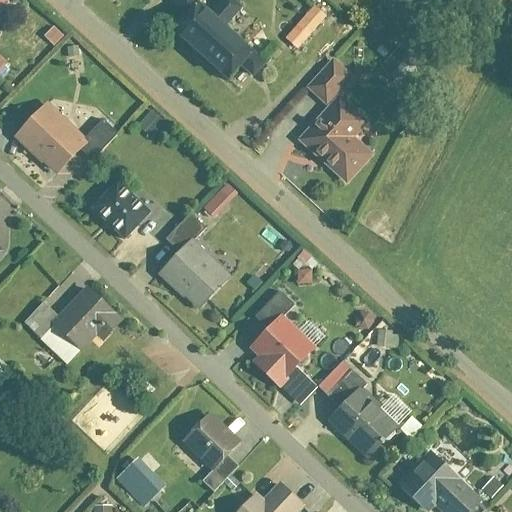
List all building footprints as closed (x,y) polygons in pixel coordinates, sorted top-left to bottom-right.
[(0,0),(0,11),(1,12),(9,0),(0,0)] [(185,15),(170,33),(219,76),(238,55),(212,32),(223,20),(213,12),(199,27),(185,15)] [(317,15),(291,45),(301,53),(327,23),(317,15)] [(404,50),(385,72),(405,89),(424,66),(404,50)] [(0,58),(0,75),(9,66),(0,58)] [(336,60),(312,85),(331,103),(355,78),(336,60)] [(329,103),(294,146),(343,185),(362,162),(336,141),(351,121),(329,103)] [(93,163),(119,134),(102,118),(84,138),(47,104),(19,135),(64,176),(84,154),(93,163)] [(153,114),(140,131),(155,142),(168,125),(153,114)] [(229,186),(219,197),(232,208),(242,197),(229,186)] [(152,221),(119,188),(92,215),(126,248),(152,221)] [(207,309),(233,280),(196,247),(210,231),(189,213),(170,234),(183,246),(162,269),(207,309)] [(292,264),(292,282),(315,282),(315,264),(292,264)] [(70,374),(123,319),(89,286),(62,314),(50,304),(25,330),(70,374)] [(318,357),(283,323),(303,313),(290,301),(258,325),(269,336),(245,361),(281,395),(318,357)] [(355,318),(355,334),(371,334),(370,317),(355,318)] [(380,335),(380,354),(402,354),(402,335),(380,335)] [(371,461),(399,430),(363,397),(372,387),(356,372),(332,397),(348,411),(334,427),(371,461)] [(111,387),(80,421),(113,450),(143,417),(111,387)] [(213,418),(187,446),(216,472),(204,484),(217,497),(242,471),(232,461),(245,446),(213,418)] [(488,511),(433,460),(400,494),(419,511),(488,511)] [(305,511),(307,510),(277,481),(247,511),(305,511)]
